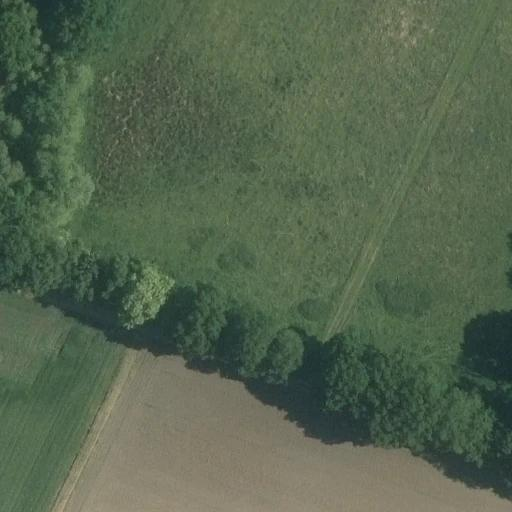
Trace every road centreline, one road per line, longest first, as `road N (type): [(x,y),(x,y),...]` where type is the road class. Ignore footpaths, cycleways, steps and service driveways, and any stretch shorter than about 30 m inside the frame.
road 1 (track): [(152,326),(511,466)]
road 2 (track): [(0,274),(152,326)]
